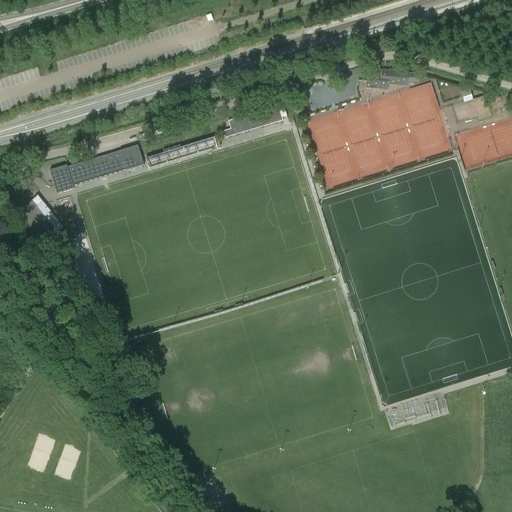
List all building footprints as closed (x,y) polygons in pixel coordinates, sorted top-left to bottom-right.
[(407,87),(408,83),(416,84),(417,74),(408,73),(408,72),(376,69),(375,74),(367,74),(365,89),(387,91),(388,85),(407,87)] [(466,102),(474,99),(471,89),(463,91),(466,102)] [(228,122),(231,130),(224,132),(226,138),(233,135),(233,136),(268,125),(283,121),(278,106),(228,122)] [(73,188),(144,166),(138,146),(67,167),(67,166),(50,171),(57,194),(74,189),(73,188)] [(43,203),(37,208),(31,201),(17,212),(32,231),(28,235),(38,248),(46,242),(53,251),(62,245),(54,235),(58,233),(57,232),(63,227),(43,203)] [(118,394),(134,382),(125,370),(109,382),(118,394)]
